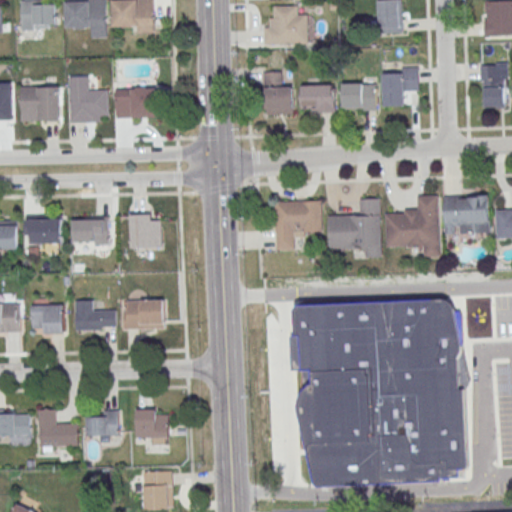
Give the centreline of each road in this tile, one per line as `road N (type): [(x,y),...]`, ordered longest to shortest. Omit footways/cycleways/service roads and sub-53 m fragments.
road 1 (tertiary): [(203,165),(511,145)]
road 2 (residential): [(225,368),(0,373)]
road 3 (tertiary): [(0,182),(178,178),(203,165)]
road 4 (tertiary): [(203,165),(177,154),(0,158)]
road 5 (secondary): [(225,368),(217,165)]
road 6 (secondary): [(217,165),(211,0)]
road 7 (residential): [(447,148),(442,0)]
road 8 (secondary): [(231,511),(225,368)]
